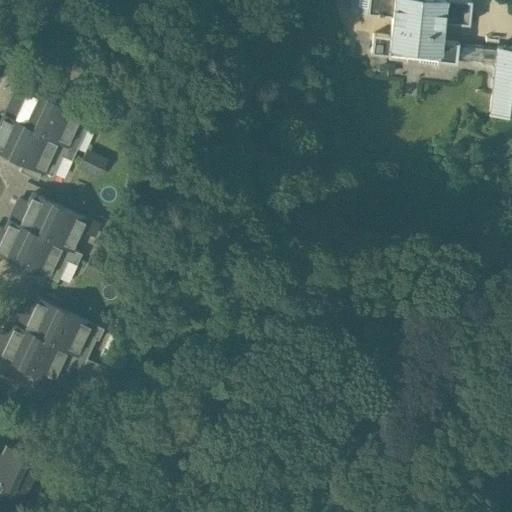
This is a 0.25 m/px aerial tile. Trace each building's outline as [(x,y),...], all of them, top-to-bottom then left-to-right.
[(350,0),(349,10),(367,12),(367,13),(392,16),(390,34),(373,32),(371,52),(387,54),(387,58),(407,60),(408,46),(420,48),(419,61),(436,63),(437,59),(439,59),(456,61),(458,41),(441,39),(443,20),(469,23),(471,0),(350,0)] [(489,110),(489,112),(511,114),(511,46),(497,44),(489,110)] [(53,175),(63,154),(72,158),(86,127),(89,129),(94,118),(91,117),(95,108),(66,95),(62,103),(28,87),(22,100),(13,95),(0,122),(0,149),(24,161),(19,171),(37,179),(41,169),(53,175)] [(84,152),(77,166),(99,177),(106,162),(84,152)] [(43,283),(47,274),(57,279),(67,259),(76,264),(82,252),(72,248),(82,228),(94,233),(99,223),(33,192),(27,204),(18,200),(3,230),(0,228),(0,251),(28,265),(24,274),(43,283)] [(92,252),(84,270),(105,280),(113,262),(92,252)] [(103,328),(38,296),(32,309),(23,304),(9,334),(0,330),(0,354),(53,380),(54,378),(63,382),(72,364),(81,368),(86,357),(96,336),(99,338),(103,328)] [(109,367),(86,357),(81,368),(104,379),(109,367)] [(0,491),(0,492),(20,501),(40,457),(29,452),(5,441),(0,451),(0,450),(0,491)]
